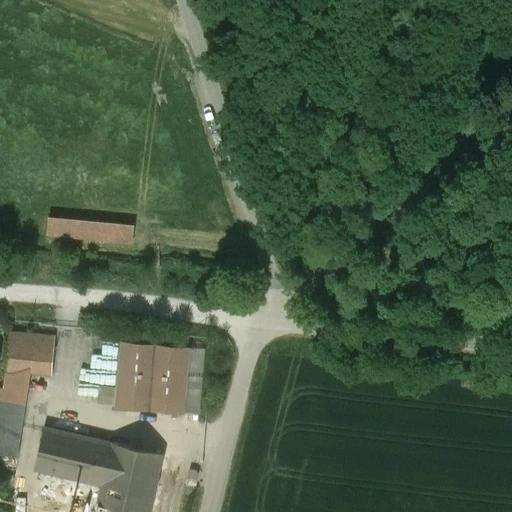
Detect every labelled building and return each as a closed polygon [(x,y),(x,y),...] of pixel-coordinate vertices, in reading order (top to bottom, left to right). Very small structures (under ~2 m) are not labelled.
[(135,225),(48,218),(47,239),(133,245),(135,225)] [(55,337),(10,333),(7,371),(31,373),(52,375),(55,337)] [(188,348),(123,342),(117,407),(182,412),(188,348)] [(31,373),(7,371),(4,388),(0,387),(0,454),(18,457),(31,373)] [(163,454),(112,442),(112,443),(45,427),(35,469),(43,471),(78,480),(102,485),(95,511),(150,511),(157,481),(174,485),(180,459),(163,455),(163,454)] [(78,480),(43,471),(41,481),(76,489),(78,480)]
